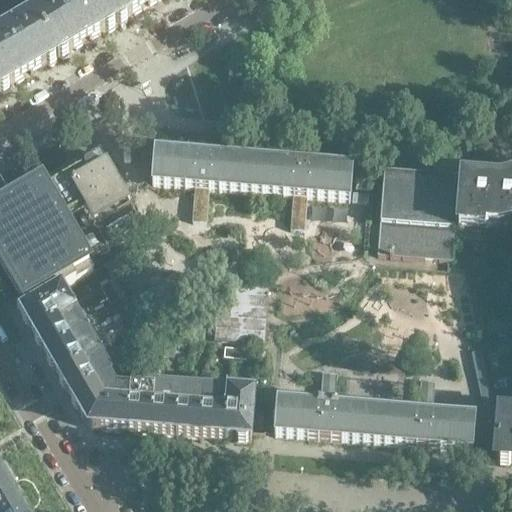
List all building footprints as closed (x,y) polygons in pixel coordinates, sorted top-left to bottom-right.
[(116,28),(100,0),(63,0),(61,1),(87,45),(106,34),(109,35),(114,32),(114,29),(116,28)] [(146,10),(139,0),(100,0),(116,28),(118,26),(121,28),(126,25),(127,21),(146,10)] [(139,0),(146,10),(163,0),(166,0),(168,1),(168,0),(139,0)] [(87,45),(61,1),(45,11),(47,15),(35,23),(57,62),(59,61),(62,62),(68,59),(68,56),(87,45)] [(57,62),(35,23),(22,30),(19,26),(3,36),(24,71),(27,70),(31,77),(47,68),(50,69),(55,66),(55,63),(57,62)] [(24,71),(3,36),(0,37),(0,95),(3,96),(9,93),(9,90),(31,77),(27,70),(24,71)] [(93,276),(86,265),(109,252),(107,250),(119,243),(121,245),(129,240),(128,238),(141,230),(125,203),(111,178),(107,172),(104,167),(104,166),(102,164),(101,161),(98,157),(76,170),(75,171),(72,172),(69,174),(68,174),(57,181),(56,182),(53,183),(50,185),(46,187),(42,190),(41,188),(15,203),(11,205),(8,207),(5,209),(4,210),(0,211),(0,265),(17,296),(18,296),(23,305),(20,307),(16,309),(21,318),(59,296),(93,276)] [(350,195),(352,176),(352,174),(352,173),(154,157),(154,158),(151,188),(152,188),(152,189),(195,193),(192,226),(205,227),(208,194),(293,201),(290,234),(291,234),(303,235),(306,202),(349,206),(349,205),(350,205),(350,195)] [(451,266),(458,182),(384,176),(383,178),(377,260),(451,266)] [(369,192),(370,181),(356,179),(355,191),(369,192)] [(485,231),(485,227),(489,184),(477,183),(475,180),(467,180),(465,182),(462,182),(458,229),(485,231)] [(511,221),(511,218),(511,182),(508,183),(502,182),(493,182),(490,185),(489,184),(485,227),(498,228),(507,226),(511,225),(511,221)] [(367,207),(368,197),(352,196),(351,206),(367,207)] [(1,204),(4,210),(5,209),(8,207),(11,205),(15,203),(12,198),(1,204)] [(114,293),(111,286),(109,284),(100,290),(105,298),(114,293)] [(258,346),(264,346),(264,333),(267,287),(225,285),(223,317),(182,314),(180,342),(258,346)] [(119,301),(114,293),(105,298),(110,307),(119,301)] [(34,340),(72,318),(59,296),(21,318),(22,320),(22,323),(25,329),(29,330),(34,340)] [(46,361),(84,339),(72,318),(34,340),(35,341),(34,344),(38,351),(41,351),(46,361)] [(135,328),(130,319),(120,324),(125,333),(135,328)] [(140,337),(135,328),(125,333),(130,343),(140,337)] [(137,355),(144,344),(140,337),(130,343),(137,355)] [(59,382),(97,360),(84,339),(46,361),(51,368),(50,372),(54,378),(57,379),(59,382)] [(150,356),(151,344),(144,344),(137,355),(150,356)] [(161,356),(162,345),(151,344),(150,356),(158,356),(161,356)] [(189,359),(189,348),(179,347),(178,358),(189,359)] [(199,360),(199,348),(189,348),(189,359),(199,360)] [(236,363),(237,351),(226,350),(225,362),(236,363)] [(247,363),(248,352),(237,351),(236,363),(247,363)] [(482,354),(471,357),(485,423),(496,421),(482,354)] [(107,383),(109,381),(97,360),(59,382),(59,383),(59,386),(62,393),(65,394),(71,403),(106,382),(107,383)] [(418,419),(342,413),(337,412),(337,409),(334,409),(336,379),(323,378),(321,408),(317,407),(317,410),(277,407),(277,408),(276,408),(276,414),(273,414),(272,422),(275,422),(274,438),(274,439),(274,440),(314,443),(334,445),(414,451),(434,453),(472,456),(472,455),(475,424),(474,424),(474,423),(431,420),(434,387),(421,386),(418,419)] [(114,395),(107,383),(106,382),(71,403),(72,404),(71,407),(75,414),(78,415),(86,429),(87,428),(90,430),(114,395)] [(151,438),(155,394),(131,392),(130,397),(127,436),(151,438)] [(176,440),(179,396),(155,394),(151,438),(154,438),(176,440)] [(127,436),(130,397),(114,395),(90,430),(93,432),(93,433),(127,436)] [(200,442),(204,398),(179,396),(176,440),(200,442)] [(224,444),(228,400),(204,398),(200,442),(224,444)] [(251,437),(253,403),(254,398),(252,398),(252,402),(228,400),(224,444),(235,445),(237,447),(245,448),(247,445),(250,446),(250,438),(251,437)] [(263,414),(254,414),(253,427),(263,428),(263,414)] [(511,467),(511,419),(499,419),(495,457),(495,458),(495,466),(497,466),(499,469),(508,470),(510,467),(511,467)] [(496,445),(497,434),(485,433),(484,444),(496,445)] [(0,511),(3,511),(16,506),(15,505),(10,495),(5,487),(0,489),(0,511)]
